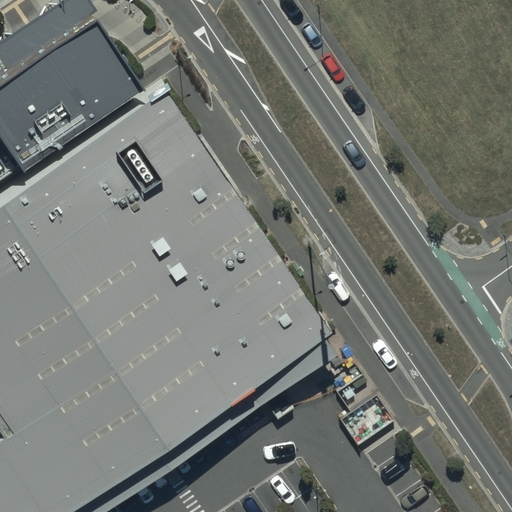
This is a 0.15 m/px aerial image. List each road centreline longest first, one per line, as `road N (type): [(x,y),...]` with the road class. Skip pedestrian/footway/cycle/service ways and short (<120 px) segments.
road 1 (residential): [(511,489),(180,0)]
road 2 (residential): [(248,0),(456,304)]
